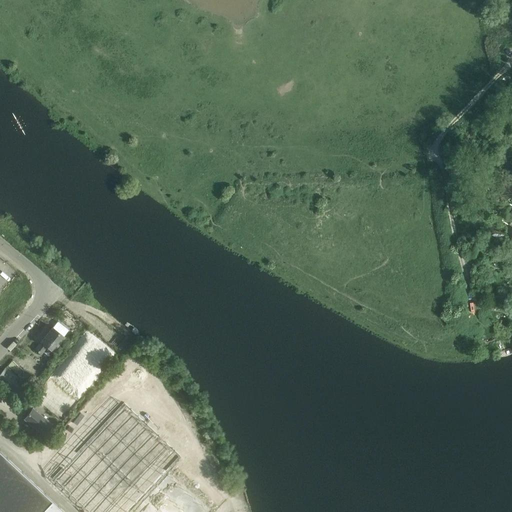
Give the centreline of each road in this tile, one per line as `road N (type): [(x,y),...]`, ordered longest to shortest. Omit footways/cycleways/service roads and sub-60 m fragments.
road 1 (track): [(491,333),(475,321),(437,151),(442,133),(511,64)]
road 2 (unknown): [(221,511),(168,415),(149,413),(93,446),(49,458)]
road 3 (unclassified): [(0,348),(38,303),(39,283),(0,248)]
